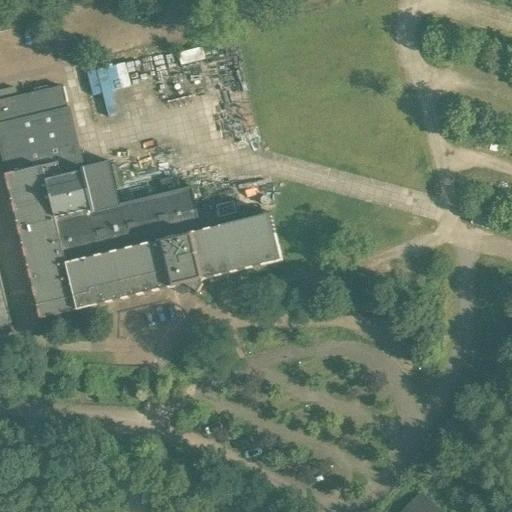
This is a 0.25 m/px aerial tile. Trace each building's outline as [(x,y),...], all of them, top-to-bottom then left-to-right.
[(0,21),(0,32),(10,30),(7,20),(0,21)] [(202,47),(178,53),(181,65),(205,59),(202,47)] [(0,140),(8,174),(6,174),(10,191),(10,190),(13,203),(13,204),(15,213),(16,213),(19,226),(18,226),(20,235),(21,235),(24,248),(23,248),(26,257),(29,270),(31,279),(32,279),(34,288),(33,288),(35,297),(36,297),(39,310),(38,310),(41,319),(172,288),(186,285),(198,293),(204,284),(201,283),(200,280),(284,260),(273,212),(221,225),(201,229),(192,189),(119,206),(109,162),(84,168),(70,108),(67,109),(65,102),(68,101),(64,87),(0,101),(0,140)] [(215,223),(210,206),(199,209),(204,226),(215,223)] [(0,329),(11,327),(10,321),(11,321),(0,275),(0,329)] [(139,368),(80,366),(79,405),(138,407),(139,368)] [(441,511),(421,493),(402,511),(441,511)]
